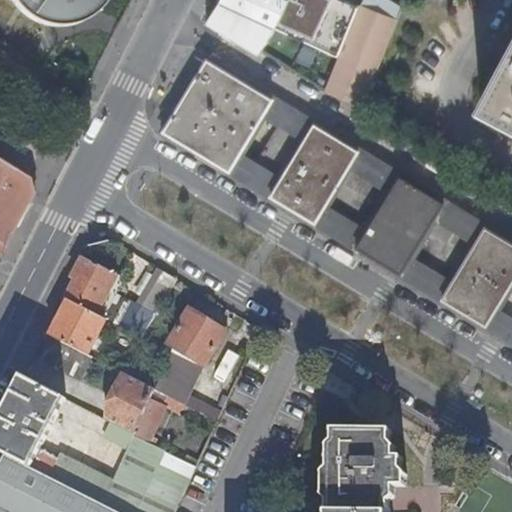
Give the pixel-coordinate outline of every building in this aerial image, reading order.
[(11,0),(12,0),(11,0),(19,0),(20,1),(24,4),(33,9),(32,14),(36,15),(37,9),(44,10),(49,9),(57,6),(60,10),(64,8),(61,4),(65,0),(11,0)] [(215,0),(207,19),(262,52),(275,25),(341,55),(351,31),(363,5),(351,0),(215,0)] [(379,1),(376,0),(365,0),(363,5),(351,31),(341,55),(327,89),(363,104),(397,22),(375,12),(379,1)] [(511,49),(481,108),(511,124),(511,49)] [(232,168),(239,155),(264,114),(272,101),(273,99),(208,60),(165,131),(230,171),(232,168)] [(264,114),(306,139),(314,126),(272,101),(264,114)] [(239,155),(281,180),(306,139),(264,114),(239,155)] [(281,180),(273,193),(272,196),(316,222),(317,220),(325,207),(349,166),(357,152),(359,150),(315,124),(314,126),(306,139),(281,180)] [(399,177),(357,152),(349,166),(390,191),(399,177)] [(232,168),(273,193),(281,180),(239,155),(232,168)] [(0,242),(6,246),(33,195),(27,180),(0,162),(0,242)] [(390,191),(349,166),(325,207),(367,231),(390,191)] [(399,177),(390,191),(367,231),(359,245),(357,247),(401,274),(403,271),(411,258),(434,217),(442,204),(444,202),(400,176),(399,177)] [(434,217),(476,243),(484,229),(442,204),(434,217)] [(367,231),(325,207),(317,220),(359,245),(367,231)] [(411,258),(453,283),(476,243),(434,217),(411,258)] [(453,283),(445,297),(444,298),(487,324),(489,322),(497,308),(511,282),(511,242),(492,231),(485,227),(484,229),(476,243),(453,283)] [(141,338),(155,315),(142,307),(110,289),(117,275),(84,257),(76,273),(81,276),(79,281),(77,280),(77,281),(67,299),(70,301),(107,320),(131,333),(141,338)] [(453,283),(411,258),(403,271),(445,297),(453,283)] [(176,280),(163,272),(142,307),(155,315),(176,280)] [(76,273),(72,279),(77,281),(77,280),(79,281),(81,276),(76,273)] [(511,282),(497,308),(511,317),(511,282)] [(90,356),(107,320),(70,301),(51,336),(52,336),(90,356)] [(489,322),(511,336),(511,317),(497,308),(489,322)] [(226,332),(190,310),(169,344),(175,347),(172,354),(156,390),(181,403),(185,405),(218,422),(221,414),(188,397),(203,364),(206,366),(226,332)] [(82,381),(93,358),(90,356),(52,336),(40,360),(82,381)] [(175,413),(181,403),(156,390),(125,374),(117,391),(122,394),(109,422),(111,423),(135,435),(138,437),(146,441),(162,406),(175,413)] [(41,451),(67,400),(22,377),(0,420),(0,451),(7,455),(118,511),(176,511),(187,489),(197,468),(146,441),(138,437),(116,481),(62,454),(59,460),(41,451)] [(127,450),(135,435),(111,423),(104,437),(127,450)] [(387,511),(389,511),(390,500),(394,495),(395,484),(406,484),(406,473),(402,468),(402,456),(395,456),(395,446),(391,442),(392,430),(335,430),(335,441),(330,446),(330,468),(326,472),(325,495),(330,500),(329,511),(387,511)] [(0,468),(0,511),(118,511),(7,455),(0,468)] [(481,480),(492,487),(500,473),(489,467),(481,480)]
